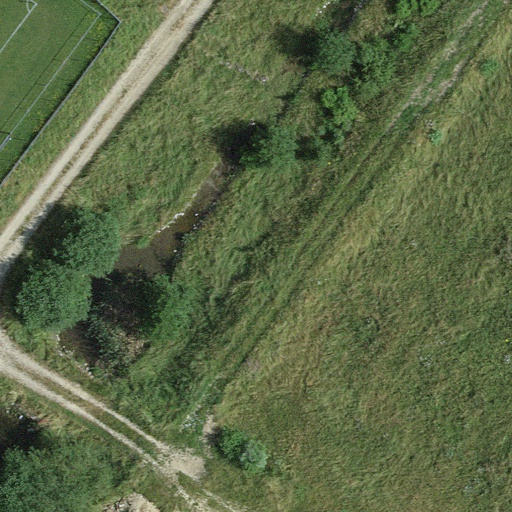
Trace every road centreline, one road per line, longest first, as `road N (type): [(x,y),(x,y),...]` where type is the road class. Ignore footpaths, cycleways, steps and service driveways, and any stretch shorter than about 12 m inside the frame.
road 1 (track): [(0,283),(203,0)]
road 2 (track): [(241,511),(0,355)]
